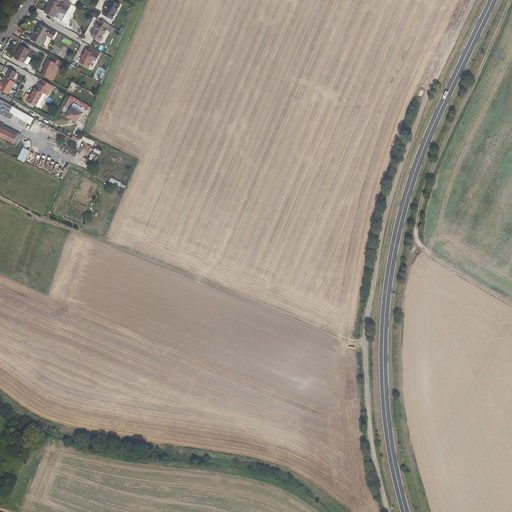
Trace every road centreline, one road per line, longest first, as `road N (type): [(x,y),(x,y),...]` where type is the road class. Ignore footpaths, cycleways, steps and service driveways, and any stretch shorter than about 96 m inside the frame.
road 1 (trunk): [(406,511),(382,370),(392,253),(418,161),(493,0)]
road 2 (track): [(389,511),(369,429),(368,305),(415,123),(471,0)]
road 3 (track): [(0,197),(366,346)]
road 4 (track): [(425,511),(398,346),(414,238)]
road 5 (track): [(511,0),(423,194),(414,238)]
